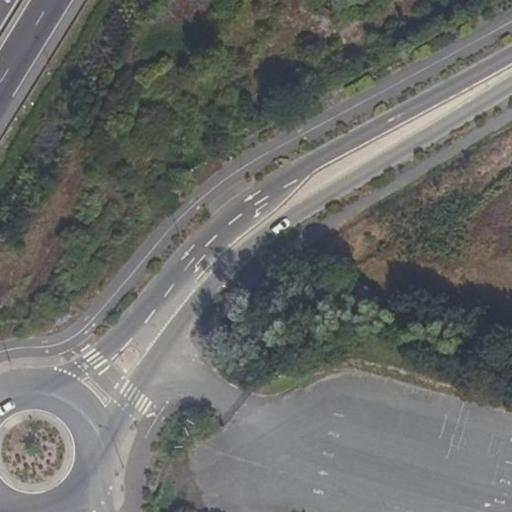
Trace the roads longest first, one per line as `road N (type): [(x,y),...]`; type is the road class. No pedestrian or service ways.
road 1 (secondary): [(511,54),(300,167),(172,269),(59,395)]
road 2 (secondary): [(96,456),(125,404),(236,264),(310,209),(511,86)]
